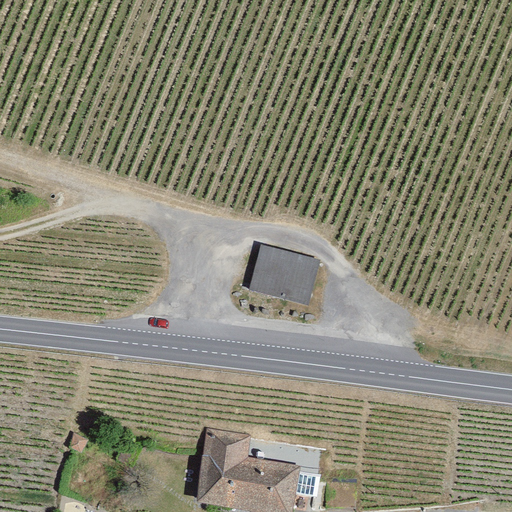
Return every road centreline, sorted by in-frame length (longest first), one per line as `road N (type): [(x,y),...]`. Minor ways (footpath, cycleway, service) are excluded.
road 1 (secondary): [(0,329),(511,389)]
road 2 (track): [(0,228),(103,203),(164,225),(175,348)]
